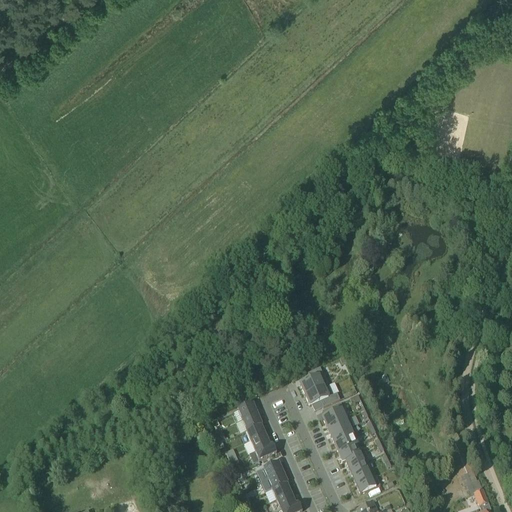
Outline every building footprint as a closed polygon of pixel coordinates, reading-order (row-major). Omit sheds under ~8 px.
[(310,382),(300,386),(305,397),(327,387),(320,370),(308,375),(310,382)] [(327,387),(305,397),(305,399),(310,408),(311,407),(320,403),(323,410),(339,403),(340,402),(336,395),(332,397),(327,387)] [(237,412),(242,423),(257,416),(252,405),(237,412)] [(324,419),(322,420),(327,430),(347,421),(343,411),(340,405),(331,409),(333,415),(330,416),(324,419)] [(262,427),(257,416),(242,423),(246,433),(260,427),(261,427),(262,427)] [(327,430),(330,439),(331,439),(351,429),(351,430),(353,429),(349,420),(348,421),(347,421),(327,430)] [(265,437),(261,427),(260,427),(246,433),(245,433),(250,444),(265,437)] [(351,429),(331,439),(334,447),(355,438),(354,437),(351,430),(351,429)] [(269,447),(265,437),(250,444),(254,454),(269,447)] [(355,438),(334,447),(338,455),(357,447),(359,446),(355,438)] [(470,498),(473,496),(479,511),(489,511),(482,492),(478,482),(476,483),(460,443),(458,444),(455,439),(452,440),(455,446),(446,449),(462,489),(466,488),(470,498)] [(276,455),(273,449),(272,446),(269,447),(254,454),(258,463),(276,455)] [(357,447),(338,455),(339,457),(342,465),(345,463),(361,456),(360,455),(357,447)] [(411,464),(405,449),(398,452),(397,448),(391,450),(399,469),(411,464)] [(361,456),(345,463),(349,471),(366,463),(366,464),(369,463),(365,454),(360,455),(361,456)] [(235,456),(227,459),(230,465),(234,463),(237,462),(235,456)] [(234,463),(230,465),(232,471),(235,476),(239,474),(237,469),(240,468),(237,462),(234,463)] [(366,463),(349,471),(351,477),(352,479),(368,473),(370,472),(367,465),(366,464),(366,463)] [(263,471),(267,481),(283,475),(278,464),(263,471)] [(368,473),(352,479),(356,488),(371,481),(371,480),(368,473)] [(287,485),(283,475),(267,481),(272,491),(272,492),(286,485),(286,486),(287,485)] [(371,481),(356,488),(360,496),(380,487),(376,478),(371,480),(371,481)] [(291,496),(286,486),(286,485),(272,492),(272,491),(271,492),(276,502),(291,496)] [(281,511),(295,506),(291,496),(276,502),(279,511),(281,511)]
